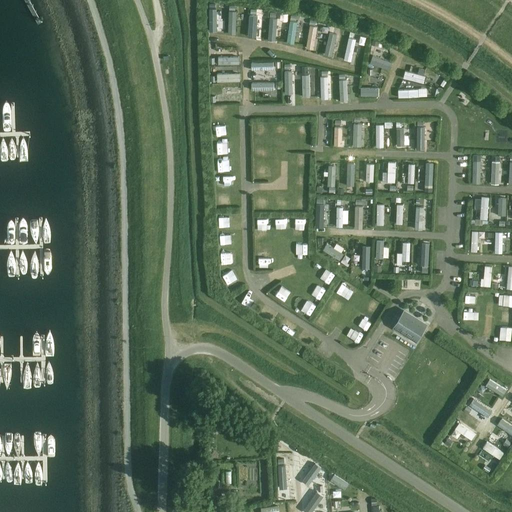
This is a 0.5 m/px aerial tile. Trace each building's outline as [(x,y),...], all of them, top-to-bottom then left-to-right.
[(217,0),(218,21),(226,21),(225,0),(217,0)] [(237,1),(237,24),(245,25),(245,1),(237,1)] [(265,26),(266,3),(257,3),(256,26),(265,26)] [(316,37),(324,38),(325,15),(317,15),(316,37)] [(354,51),(361,52),(364,25),(356,25),(354,51)] [(337,26),(333,41),(345,44),(349,30),(337,26)] [(395,58),(397,48),(381,44),(379,55),(395,58)] [(260,52),(259,60),(283,62),(283,54),(260,52)] [(434,73),(437,59),(430,57),(429,63),(414,60),(412,68),(434,73)] [(380,63),(380,72),(389,72),(389,64),(380,63)] [(434,71),(448,75),(450,65),(443,63),(442,67),(436,65),(434,71)] [(370,85),(388,86),(389,77),(370,76),(370,85)] [(437,77),(429,77),(429,85),(437,85),(437,77)] [(408,78),(408,87),(428,87),(428,78),(408,78)] [(363,112),(363,135),(371,135),(371,112),(363,112)] [(427,133),(434,133),(434,116),(426,116),(427,133)] [(263,117),(262,127),(272,128),(273,118),(263,117)] [(415,137),(415,117),(406,117),(406,137),(415,137)] [(308,120),(308,131),(318,131),(318,119),(308,120)] [(224,145),(235,145),(235,134),(224,134),(224,145)] [(304,142),(303,158),(317,159),(318,143),(304,142)] [(226,151),(225,160),(235,161),(236,152),(226,151)] [(365,152),(356,152),(355,172),(364,173),(365,152)] [(338,154),(336,175),(344,176),(345,155),(338,154)] [(375,176),(383,176),(384,156),(376,156),(375,176)] [(228,196),(238,194),(237,186),(227,188),(228,196)] [(287,200),(295,200),(296,190),(287,190),(287,200)] [(373,217),(372,199),(363,199),(363,217),(373,217)] [(233,215),(244,215),(244,204),(233,204),(233,215)] [(317,219),(317,208),(307,208),(307,219),(317,219)] [(286,220),(295,220),(295,209),(286,209),(286,220)] [(274,214),(264,215),(264,224),(275,224),(274,214)] [(235,233),(245,233),(245,222),(235,222),(235,233)] [(344,237),(352,240),(354,235),(345,232),(344,237)] [(349,247),(352,242),(335,233),(333,239),(349,247)] [(362,240),(362,259),(371,259),(371,240),(362,240)] [(304,246),(308,256),(317,252),(313,242),(304,246)] [(276,252),(275,244),(266,244),(266,252),(276,252)] [(356,255),(360,247),(354,244),(349,251),(356,255)] [(244,246),(233,245),(233,253),(243,253),(244,246)] [(329,258),(326,267),(334,270),(338,261),(329,258)] [(329,274),(322,283),(329,288),(336,279),(329,274)] [(348,275),(345,283),(358,288),(361,280),(348,275)] [(341,289),(335,298),(344,305),(351,296),(341,289)] [(387,303),(392,294),(383,289),(378,298),(387,303)] [(313,293),(307,302),(316,308),(322,299),(313,293)] [(472,310),(487,311),(487,300),(472,299),(472,310)] [(328,307),(324,314),(332,318),(336,312),(328,307)] [(416,340),(426,324),(405,311),(395,327),(416,340)] [(362,320),(358,327),(367,334),(372,327),(362,320)] [(383,339),(378,349),(387,353),(391,343),(383,339)] [(493,378),(510,387),(511,383),(511,379),(496,371),(493,378)] [(286,469),(297,469),(297,457),(286,458),(286,469)] [(354,478),(356,472),(340,467),(338,473),(354,478)] [(221,498),(236,496),(235,489),(221,491),(221,498)] [(289,500),(278,500),(278,509),(289,509),(289,500)] [(272,502),(262,503),(262,511),(272,510),(272,502)] [(344,503),(343,511),(366,511),(366,503),(344,503)]
